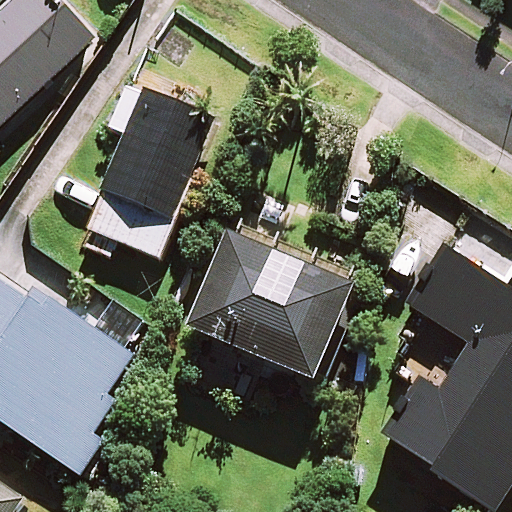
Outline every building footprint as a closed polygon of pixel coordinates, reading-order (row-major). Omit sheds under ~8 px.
[(33,0),(0,31),(0,146),(105,49),(59,0),(33,0)] [(227,128),(155,97),(152,103),(137,96),(120,136),(135,142),(110,199),(113,200),(97,237),(168,268),(202,189),(201,188),(227,128)] [(239,243),(199,338),(325,390),(365,295),(239,243)] [(493,511),(509,511),(511,510),(511,292),(454,256),(417,314),(480,354),(450,400),(430,387),(394,444),(447,477),(444,481),(493,511)] [(146,363),(46,296),(38,308),(0,281),(0,410),(8,416),(2,425),(93,486),(117,450),(107,443),(129,410),(119,404),(146,363)] [(204,483),(203,487),(203,491),(203,496),(205,500),(207,503),(209,507),(212,510),(216,511),(238,511),(241,511),(244,508),(247,505),(249,501),(251,498),(252,493),(252,489),(251,485),(250,481),(248,477),(246,474),(242,471),(239,468),(235,467),(231,466),(226,466),(222,466),(218,468),(214,469),(211,472),(208,475),(206,479),(204,483)] [(0,484),(0,511),(32,511),(35,508),(0,484)]
